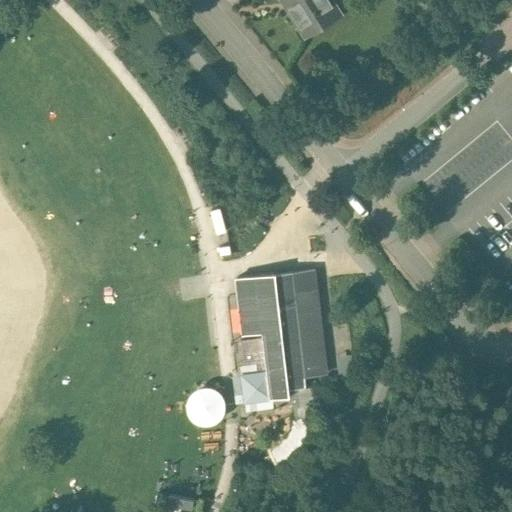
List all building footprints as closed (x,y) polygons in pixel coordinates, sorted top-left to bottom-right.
[(330,0),(284,0),(305,32),(322,21),(319,15),(334,6),(330,0)] [(335,248),(332,232),(313,235),(315,251),(335,248)] [(314,269),(275,273),(279,306),(295,304),(298,325),(304,376),(326,373),(314,269)] [(275,272),(237,277),(243,331),(279,327),(298,325),(295,304),(279,306),(275,273),(275,272)] [(298,325),(279,327),(284,369),(269,371),(272,397),(289,395),(289,388),(294,388),(305,386),(304,376),(298,325)] [(269,371),(242,374),(245,401),(272,397),(269,371)] [(289,388),(289,395),(272,397),(273,407),(296,404),(294,388),(289,388)] [(165,501),(173,502),(175,492),(197,496),(198,489),(168,483),(165,501)] [(176,495),(175,505),(196,507),(196,497),(176,495)]
